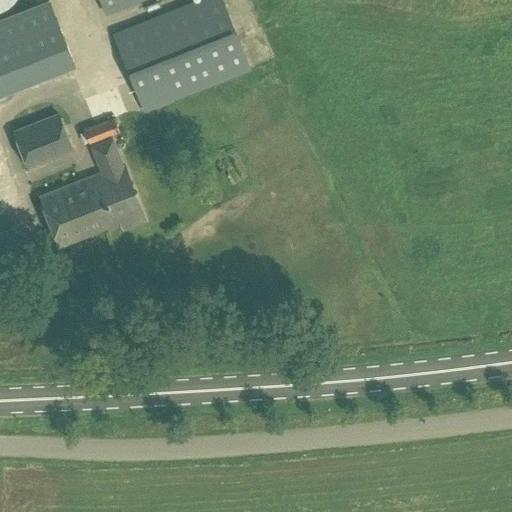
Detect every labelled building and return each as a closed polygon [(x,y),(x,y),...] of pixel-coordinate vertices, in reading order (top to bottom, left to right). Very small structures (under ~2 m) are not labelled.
[(0,0),(0,11),(1,11),(3,10),(5,9),(8,8),(10,6),(11,5),(13,3),(15,1),(15,0),(0,0)] [(99,0),(105,16),(144,0),(99,0)] [(145,111),(250,70),(221,0),(200,0),(114,34),(145,111)] [(0,20),(0,94),(75,65),(50,1),(0,20)] [(27,169),(74,151),(59,112),(12,131),(27,169)] [(60,247),(104,229),(121,223),(123,229),(146,220),(124,164),(123,164),(112,136),(119,132),(113,117),(83,130),(89,146),(91,145),(102,173),(40,197),(60,247)]
